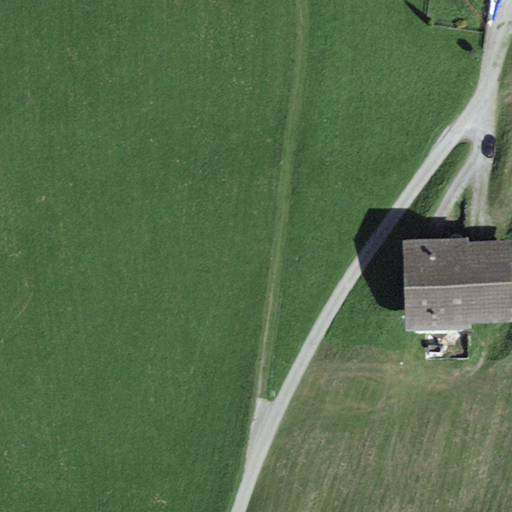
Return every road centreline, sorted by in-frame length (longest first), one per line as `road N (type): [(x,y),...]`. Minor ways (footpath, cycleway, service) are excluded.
road 1 (track): [(234,511),(258,439),(320,317),(484,93)]
road 2 (track): [(298,0),(258,439)]
road 3 (track): [(506,0),(484,93),(472,219)]
